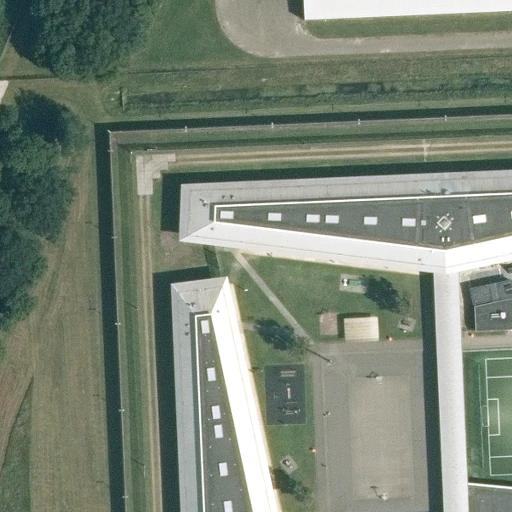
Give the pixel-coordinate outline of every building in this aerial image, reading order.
[(511,0),(302,0),(304,21),(511,11),(511,0)] [(511,176),(190,191),(188,236),(445,268),(511,254),(511,176)] [(177,292),(186,511),(270,511),(222,286),(177,292)] [(511,298),(474,307),(475,332),(511,330),(511,298)] [(345,318),(346,340),(380,338),(379,316),(345,318)] [(511,511),(511,488),(466,484),(467,511),(511,511)]
